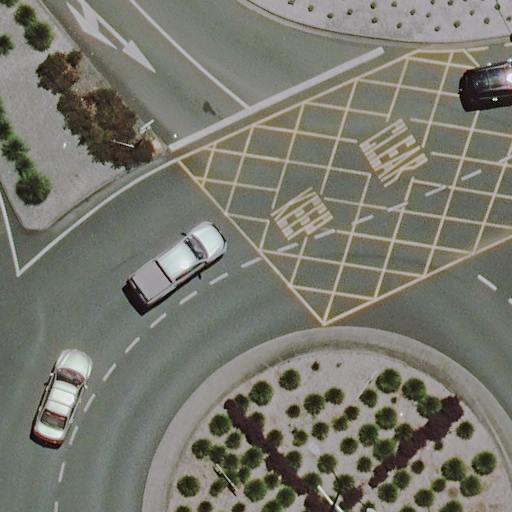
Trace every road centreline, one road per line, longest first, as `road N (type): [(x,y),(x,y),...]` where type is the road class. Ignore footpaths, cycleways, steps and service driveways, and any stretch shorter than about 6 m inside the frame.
road 1 (tertiary): [(14,509),(28,403),(77,309),(155,236),(253,194),(359,186)]
road 2 (tertiary): [(132,0),(179,51),(359,186)]
